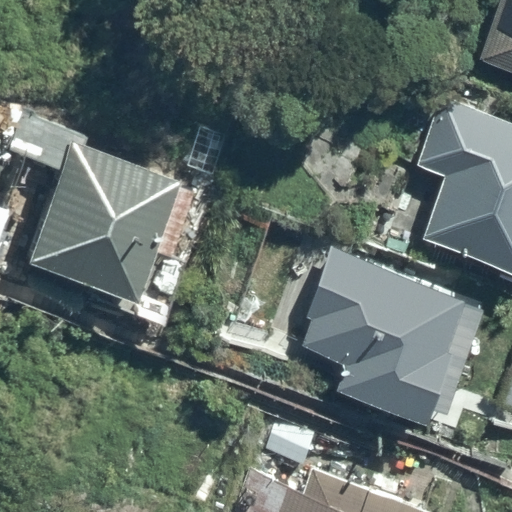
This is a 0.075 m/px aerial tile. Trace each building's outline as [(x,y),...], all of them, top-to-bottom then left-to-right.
[(511,0),(492,0),(480,38),(511,49),(511,0)] [(441,155),(422,215),(511,240),(511,99),(437,78),(417,148),(441,155)] [(17,104),(5,143),(50,154),(20,245),(97,271),(92,286),(152,306),(175,238),(158,233),(163,219),(175,223),(193,168),(168,160),(169,157),(76,126),(79,119),(17,104)] [(511,317),(511,291),(382,256),(341,368),(482,410),(511,317)] [(304,476),(246,460),(229,511),(424,511),(433,486),(311,454),(304,476)]
